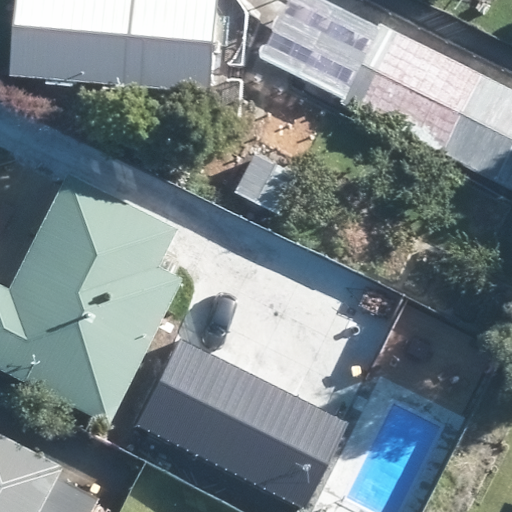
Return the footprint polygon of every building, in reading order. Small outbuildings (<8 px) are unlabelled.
[(8,0),(4,78),(120,85),(118,95),(136,96),(136,90),(204,94),(208,26),(209,0),(8,0)] [(386,35),(350,105),(440,150),(477,78),(387,32),(386,35)] [(151,309),(166,280),(159,275),(165,260),(149,253),(161,229),(52,175),(0,278),(0,379),(93,426),(151,309)] [(379,381),(411,318),(258,238),(212,326),(218,329),(303,374),(316,349),(379,381)] [(47,468),(40,464),(0,442),(0,511),(79,511),(86,500),(42,477),(47,468)]
